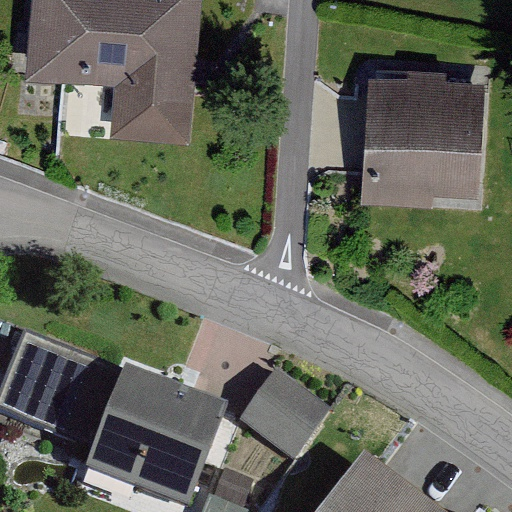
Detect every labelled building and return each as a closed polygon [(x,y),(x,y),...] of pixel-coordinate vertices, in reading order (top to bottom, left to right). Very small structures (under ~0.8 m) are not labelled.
[(196,0),(38,0),(33,114),(191,122),(196,0)] [(493,56),(375,58),(377,183),(496,181),(493,56)] [(189,511),(221,397),(19,341),(0,408),(0,464),(173,511),(189,511)] [(242,413),(298,452),(334,400),(277,361),(242,413)] [(452,511),(362,440),(304,511),(452,511)]
